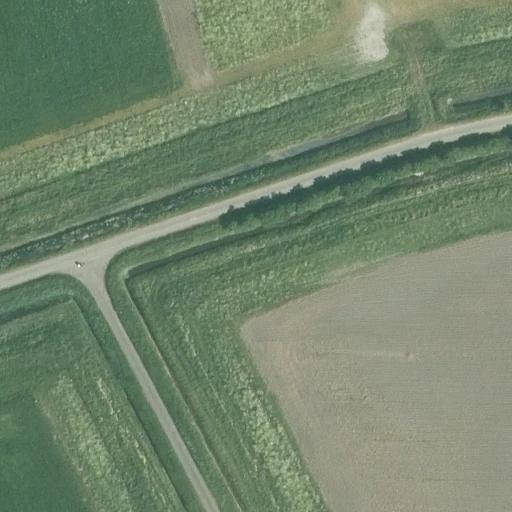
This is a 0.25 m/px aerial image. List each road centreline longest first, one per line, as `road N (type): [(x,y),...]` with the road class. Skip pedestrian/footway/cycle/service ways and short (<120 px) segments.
road 1 (unclassified): [(80,255),(406,146),(511,122)]
road 2 (unclassified): [(206,511),(80,255)]
